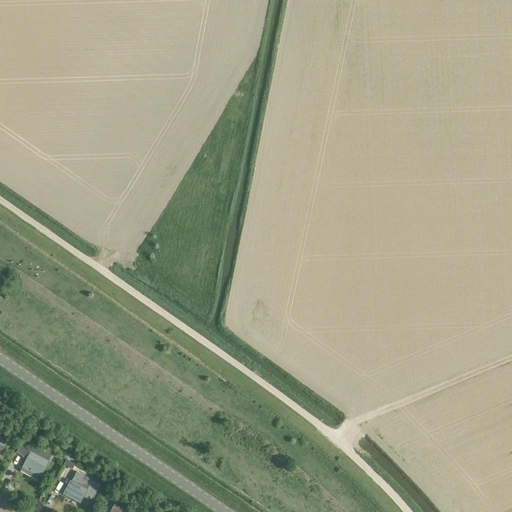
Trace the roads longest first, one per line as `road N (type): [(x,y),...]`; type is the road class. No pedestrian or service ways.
road 1 (unclassified): [(408,511),(334,438),(0,198)]
road 2 (tertiary): [(224,511),(0,359)]
road 3 (track): [(511,355),(349,423),(334,438)]
